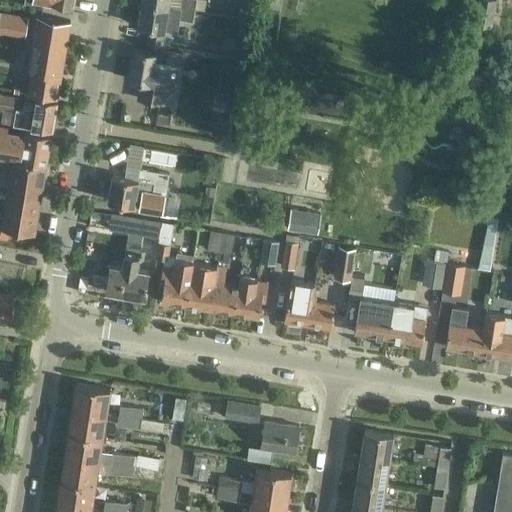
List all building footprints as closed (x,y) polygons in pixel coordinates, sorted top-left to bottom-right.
[(164,28),(166,15),(192,20),(194,8),(145,0),(141,0),(138,23),(149,25),(146,40),(168,44),(171,29),(164,28)] [(145,0),(194,8),(195,0),(145,0)] [(195,0),(194,8),(204,10),(205,0),(195,0)] [(477,0),(478,1),(474,22),(491,25),(495,0),(477,0)] [(27,67),(31,68),(26,92),(56,97),(70,19),(36,13),(27,67)] [(0,29),(25,34),(27,19),(0,14),(0,29)] [(169,67),(169,62),(180,64),(182,51),(155,46),(154,51),(134,48),(128,77),(140,79),(137,97),(164,101),(167,84),(169,67)] [(227,62),(222,91),(231,92),(235,63),(227,62)] [(16,96),(0,93),(0,106),(14,109),(16,96)] [(23,109),(15,107),(13,124),(51,131),(56,101),(25,96),(23,109)] [(511,114),(503,109),(497,120),(507,127),(511,118),(511,114)] [(217,118),(214,136),(223,137),(226,119),(217,118)] [(0,156),(12,158),(12,159),(45,165),(50,135),(25,130),(24,135),(6,132),(7,127),(0,126),(0,156)] [(227,135),(221,171),(240,174),(243,156),(269,161),(273,143),(227,135)] [(34,232),(45,165),(12,159),(0,228),(0,236),(23,240),(25,230),(34,232)] [(243,171),(265,175),(267,164),(245,160),(243,171)] [(168,172),(140,167),(138,178),(112,173),(108,199),(162,208),(165,192),(168,172)] [(88,198),(85,213),(98,216),(101,201),(88,198)] [(317,232),(320,212),(290,207),(287,227),(317,232)] [(112,213),(109,229),(128,232),(130,216),(112,213)] [(173,223),(162,221),(155,259),(156,259),(157,255),(164,256),(160,277),(164,278),(161,298),(186,302),(190,277),(193,260),(192,260),(193,259),(168,255),(173,223)] [(219,250),(222,230),(210,228),(207,248),(219,250)] [(234,232),(222,230),(219,250),(231,252),(234,232)] [(278,240),(263,237),(259,261),(275,263),(278,240)] [(122,265),(109,263),(105,289),(144,296),(149,270),(136,267),(138,253),(140,253),(141,250),(139,250),(141,241),(127,239),(122,265)] [(286,240),(281,265),(294,267),(299,242),(286,240)] [(349,278),(354,246),(339,244),(333,275),(349,278)] [(435,248),(434,259),(446,261),(448,250),(435,248)] [(389,275),(391,252),(355,249),(353,272),(389,275)] [(423,283),(443,286),(446,261),(434,259),(426,258),(423,283)] [(209,306),(217,264),(193,260),(190,277),(186,302),(209,306)] [(447,262),(443,289),(460,292),(464,264),(447,262)] [(233,310),(237,284),(224,282),(226,266),(217,264),(209,306),(233,310)] [(239,274),(237,284),(233,310),(258,315),(262,294),(266,295),(268,281),(257,279),(257,277),(239,274)] [(312,294),(314,281),(291,278),(284,319),(307,323),(312,294)] [(391,312),(393,299),(360,294),(361,288),(349,286),(344,315),(356,317),(354,330),(387,336),(391,312)] [(0,319),(11,321),(13,293),(0,292),(0,319)] [(312,294),(307,323),(330,327),(334,302),(315,299),(316,295),(312,294)] [(414,303),(393,299),(391,312),(387,336),(421,342),(427,306),(414,303)] [(483,327),(482,327),(465,324),(468,308),(452,305),(445,346),(479,351),(483,327)] [(511,315),(485,311),(482,327),(483,327),(479,351),(511,356),(511,315)] [(0,391),(6,393),(12,355),(0,352),(0,391)] [(76,381),(72,406),(106,412),(110,387),(76,381)] [(186,398),(176,396),(173,416),(183,418),(186,398)] [(257,421),(260,405),(228,399),(225,415),(257,421)] [(121,405),(119,414),(142,418),(143,408),(121,405)] [(102,435),(106,412),(72,406),(68,430),(102,435)] [(140,427),(142,418),(119,414),(118,423),(140,427)] [(142,418),(140,427),(163,431),(164,421),(142,418)] [(299,424),(265,418),(260,446),(272,448),(295,452),(299,424)] [(389,458),(393,433),(364,428),(360,453),(389,458)] [(100,447),(102,435),(68,430),(64,453),(133,465),(135,453),(100,447)] [(252,445),(250,458),(258,460),(270,462),(272,448),(260,446),(252,445)] [(440,445),(437,465),(446,467),(450,447),(440,445)] [(511,511),(511,452),(502,451),(492,511),(511,511)] [(132,475),(133,465),(64,453),(60,477),(95,483),(97,470),(132,475)] [(385,482),(389,458),(360,453),(356,477),(385,482)] [(159,457),(138,454),(136,464),(158,467),(159,457)] [(258,460),(254,487),(288,492),(292,466),(270,462),(258,460)] [(443,487),(446,467),(437,465),(434,486),(443,487)] [(136,466),(134,475),(155,479),(156,469),(136,466)] [(220,472),(218,481),(242,485),(243,475),(220,472)] [(489,479),(477,478),(478,474),(463,473),(462,497),(488,499),(489,479)] [(91,506),(95,483),(60,477),(56,501),(91,506)] [(381,506),(385,482),(356,477),(352,502),(381,506)] [(240,495),(242,485),(218,481),(216,491),(240,495)] [(252,511),(284,511),(288,492),(254,487),(250,511),(252,511)] [(432,494),(429,511),(439,511),(442,495),(432,494)] [(105,499),(104,508),(125,511),(126,511),(128,503),(105,499)] [(89,511),(91,506),(56,501),(54,511),(89,511)] [(380,511),(381,506),(352,502),(350,511),(380,511)]
